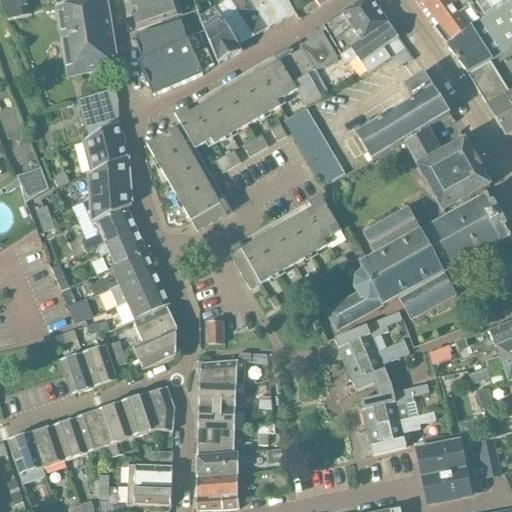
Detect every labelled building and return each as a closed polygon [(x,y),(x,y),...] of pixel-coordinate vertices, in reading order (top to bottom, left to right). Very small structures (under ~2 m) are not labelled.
[(0,0),(0,4),(8,25),(33,17),(26,0),(0,0)] [(55,7),(67,81),(118,68),(106,0),(81,0),(56,6),(55,7)] [(129,0),(133,16),(178,2),(183,0),(129,0)] [(231,2),(253,39),(266,31),(247,0),(229,0),(230,1),(228,2),(228,3),(231,2)] [(295,15),(286,0),(247,0),(266,31),(295,15)] [(313,0),(320,9),(333,0),(313,0)] [(324,28),(332,42),(379,12),(370,0),(365,0),(343,16),(324,28)] [(511,0),(411,0),(447,48),(473,28),(482,23),(501,12),(499,9),(511,1),(511,0)] [(492,40),(456,61),(468,76),(490,63),(496,59),(511,50),(511,1),(499,9),(501,12),(482,23),(492,40)] [(133,16),(136,33),(162,24),(165,24),(179,19),(179,20),(184,18),(178,2),(133,16)] [(215,10),(238,47),(253,39),(231,2),(228,3),(228,2),(215,10)] [(204,9),(197,11),(215,60),(218,67),(241,53),(238,47),(215,10),(207,14),(206,13),(204,9)] [(332,42),(341,57),(388,25),(379,12),(332,42)] [(181,24),(179,20),(179,19),(165,24),(162,24),(164,29),(155,32),(156,36),(136,42),(142,64),(196,53),(194,48),(191,38),(187,40),(186,38),(182,23),(181,24)] [(482,23),(473,28),(447,48),(456,61),(492,40),(482,23)] [(390,61),(382,50),(397,39),(388,25),(341,57),(347,66),(357,59),(368,76),(390,61)] [(314,72),(315,74),(338,60),(322,34),(299,48),(301,51),(302,50),(314,72)] [(196,53),(140,65),(154,98),(202,77),(202,76),(215,69),(199,35),(191,38),(196,53)] [(193,148),(195,151),(211,142),(214,146),(281,108),(278,103),(297,92),(294,87),(309,78),(308,76),(314,72),(302,50),(301,51),(291,57),(288,51),(175,116),(189,141),(193,148)] [(511,50),(496,59),(500,65),(511,58),(511,50)] [(490,63),(468,76),(486,106),(509,93),(509,92),(490,63)] [(356,136),(372,164),(404,145),(429,130),(450,117),(432,89),(424,75),(404,87),(412,101),(356,136)] [(294,87),(297,92),(307,110),(322,101),(309,78),(294,87)] [(509,93),(486,106),(505,138),(511,134),(511,90),(509,92),(509,93)] [(114,91),(77,102),(88,140),(81,143),(90,177),(128,160),(129,160),(129,159),(123,140),(118,124),(119,103),(114,91)] [(290,133),(311,120),(306,111),(284,124),(290,133)] [(290,133),(296,143),(318,130),(311,120),(290,133)] [(271,131),(278,143),(287,138),(280,126),(271,131)] [(147,146),(159,168),(193,148),(189,141),(185,143),(177,129),(147,146)] [(318,130),(296,143),(302,154),(324,141),(318,130)] [(440,212),(442,216),(485,191),(491,188),(464,141),(443,154),(429,130),(404,145),(417,167),(415,168),(440,212)] [(262,137),(243,147),(250,159),(269,149),(262,137)] [(309,165),(330,152),(324,141),(302,154),(309,165)] [(159,168),(172,189),(206,169),(195,151),(193,148),(159,168)] [(215,163),(223,175),(241,164),(234,152),(215,163)] [(330,152),(309,165),(316,178),(338,165),(330,152)] [(87,178),(89,201),(89,202),(130,186),(129,160),(128,160),(90,177),(87,178)] [(338,165),(316,178),(323,190),(345,177),(338,165)] [(26,205),(48,190),(41,169),(17,178),(17,180),(3,189),(8,197),(20,188),(26,205)] [(172,189),(184,211),(219,191),(206,169),(172,189)] [(89,202),(89,201),(82,205),(91,225),(95,224),(95,225),(127,211),(132,209),(130,186),(89,202)] [(184,211),(197,233),(232,214),(219,191),(184,211)] [(357,296),(326,314),(337,334),(398,300),(411,323),(457,298),(447,280),(458,274),(455,269),(475,258),(511,239),(509,235),(506,231),(508,229),(507,228),(507,227),(495,205),(495,206),(494,204),(492,205),(489,200),(490,200),(488,196),(487,196),(485,191),(442,216),(440,212),(433,216),(423,198),(412,205),(414,208),(409,211),(364,235),(376,258),(360,267),(363,273),(356,281),(355,291),(357,296)] [(328,248),(330,252),(346,243),(341,234),(341,233),(321,198),(302,209),(325,249),(328,247),(328,248)] [(36,213),(40,223),(51,219),(47,208),(36,213)] [(302,209),(284,220),(306,260),(325,249),(302,209)] [(127,211),(95,225),(100,236),(82,244),(87,255),(98,251),(137,233),(127,211)] [(40,223),(44,235),(55,230),(51,219),(40,223)] [(284,220),(265,230),(288,270),(306,260),(284,220)] [(265,230),(247,241),(269,281),(288,270),(265,230)] [(98,251),(108,274),(112,272),(112,270),(146,255),(137,233),(98,251)] [(228,252),(250,292),(269,281),(247,241),(228,252)] [(91,289),(96,299),(109,293),(120,288),(154,272),(146,255),(112,270),(112,272),(117,282),(111,285),(103,280),(91,289)] [(334,264),(337,271),(349,264),(345,257),(334,264)] [(337,271),(334,264),(327,268),(331,275),(337,271)] [(61,293),(69,290),(60,267),(52,271),(61,293)] [(127,305),(162,289),(154,272),(120,288),(109,293),(117,309),(127,305)] [(302,295),(315,288),(309,278),(297,285),(302,295)] [(127,305),(115,309),(124,328),(133,324),(168,310),(167,308),(169,307),(162,289),(127,305)] [(61,293),(68,309),(76,306),(69,290),(61,293)] [(68,309),(75,327),(94,319),(86,301),(76,306),(68,309)] [(143,346),(176,332),(177,332),(168,310),(133,324),(143,346)] [(339,349),(347,367),(379,353),(373,340),(389,334),(387,329),(402,322),(399,314),(335,341),(338,350),(339,349)] [(100,335),(101,338),(111,334),(107,323),(98,326),(101,334),(100,335)] [(90,338),(100,335),(101,334),(98,326),(98,324),(87,328),(90,338)] [(207,324),(207,348),(224,348),(224,324),(207,324)] [(454,344),(461,362),(495,349),(496,349),(511,343),(511,325),(509,326),(489,333),(480,337),(483,344),(468,349),(465,340),(454,344)] [(133,350),(143,374),(177,359),(176,332),(143,346),(133,350)] [(63,336),(51,340),(54,350),(66,345),(63,336)] [(114,358),(123,354),(119,343),(110,347),(114,358)] [(379,353),(347,367),(354,385),(353,385),(357,394),(374,386),(377,399),(393,395),(389,380),(384,367),(410,356),(404,343),(379,353)] [(486,363),(489,371),(502,366),(511,361),(511,343),(496,349),(499,358),(486,363)] [(83,355),(94,390),(118,382),(106,347),(83,355)] [(428,356),(432,369),(453,361),(451,355),(453,354),(450,348),(428,356)] [(123,354),(114,358),(118,369),(127,366),(123,354)] [(59,363),(71,398),(94,390),(83,355),(59,363)] [(502,366),(509,385),(511,383),(511,361),(502,366)] [(200,366),(200,386),(237,387),(245,387),(246,364),(237,363),(200,366)] [(199,409),(236,411),(237,387),(199,386),(199,409)] [(363,411),(367,430),(409,420),(406,406),(414,404),(413,399),(429,395),(427,387),(393,395),(377,399),(360,403),(361,411),(363,411)] [(156,433),(173,434),(175,412),(167,390),(144,398),(156,433)] [(489,392),(478,396),(484,414),(494,410),(489,392)] [(121,405),(133,441),(156,433),(144,398),(121,405)] [(272,402),(260,401),(260,412),(273,412),(272,402)] [(115,460),(117,467),(126,464),(120,445),(133,441),(121,405),(99,413),(115,460)] [(236,411),(199,409),(198,433),(235,434),(236,411)] [(494,410),(484,414),(488,426),(498,423),(494,410)] [(99,413),(76,420),(88,456),(101,452),(105,463),(115,460),(99,413)] [(420,427),(436,423),(434,414),(409,420),(367,430),(372,449),(371,449),(373,458),(407,450),(405,443),(409,442),(412,437),(411,435),(421,432),(420,427)] [(54,428),(66,463),(88,456),(76,420),(54,428)] [(491,440),(493,440),(502,437),(498,423),(488,426),(491,440)] [(259,425),(258,435),(268,436),(273,436),(273,426),(259,425)] [(54,428),(31,436),(43,471),(66,463),(54,428)] [(198,433),(197,459),(234,456),(235,434),(198,433)] [(258,448),(268,448),(268,436),(258,435),(258,448)] [(31,436),(8,443),(20,479),(22,486),(46,478),(43,471),(31,436)] [(493,440),(491,440),(476,444),(479,455),(496,451),(493,440)] [(460,443),(438,448),(444,475),(465,471),(460,443)] [(438,448),(417,452),(422,479),(444,475),(438,448)] [(281,451),(267,453),(270,466),(283,464),(281,451)] [(496,451),(479,455),(484,482),(502,478),(496,451)] [(161,454),(150,453),(149,463),(161,464),(161,454)] [(173,454),(161,454),(161,464),(173,464),(173,454)] [(196,478),(196,481),(237,477),(238,477),(238,456),(234,456),(197,459),(196,478)] [(129,467),(128,488),(172,489),(173,469),(129,467)] [(465,471),(444,475),(449,502),(471,498),(465,471)] [(284,472),(276,474),(277,484),(285,482),(284,472)] [(444,475),(422,479),(427,507),(449,502),(444,475)] [(99,490),(109,490),(109,477),(99,477),(99,490)] [(197,497),(196,511),(238,511),(238,497),(237,477),(196,481),(197,497)] [(10,496),(20,493),(16,481),(7,485),(10,496)] [(112,508),(112,511),(137,511),(136,508),(171,509),(172,489),(128,488),(127,505),(112,508)] [(109,490),(99,490),(99,502),(109,502),(109,490)] [(20,493),(10,496),(14,507),(24,504),(20,493)] [(94,511),(92,503),(69,511),(94,511)]
